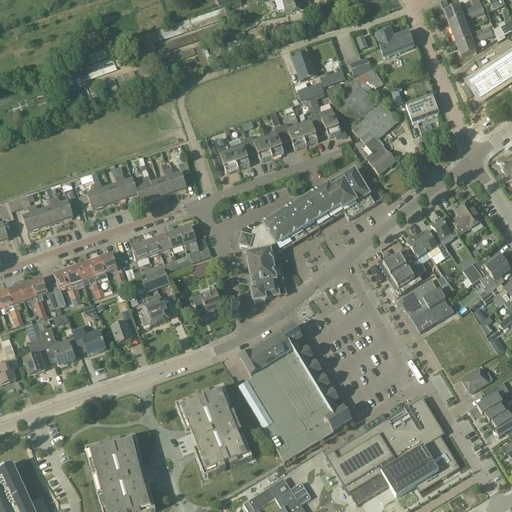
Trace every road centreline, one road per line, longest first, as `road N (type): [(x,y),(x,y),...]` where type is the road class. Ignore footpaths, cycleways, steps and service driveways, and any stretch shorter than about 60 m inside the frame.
road 1 (residential): [(0,272),(202,202),(249,335)]
road 2 (tertiary): [(37,415),(249,335)]
road 3 (tertiary): [(341,263),(470,158)]
road 4 (residential): [(470,158),(410,8)]
road 5 (residential): [(419,388),(341,263)]
road 6 (residential): [(500,506),(428,390),(419,388)]
